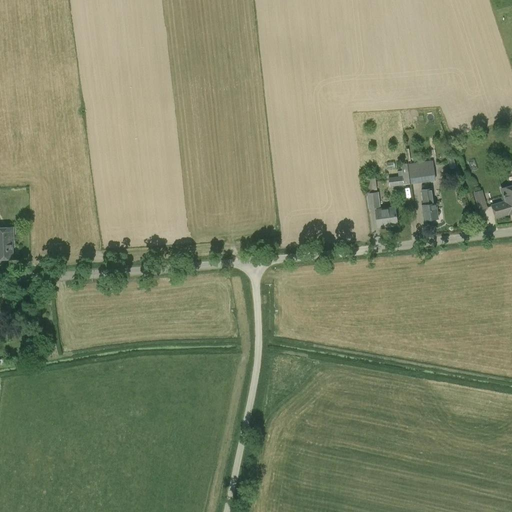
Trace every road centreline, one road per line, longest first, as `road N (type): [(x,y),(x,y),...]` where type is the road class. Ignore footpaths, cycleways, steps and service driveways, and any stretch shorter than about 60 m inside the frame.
road 1 (unclassified): [(254,262),(511,234)]
road 2 (unclassified): [(0,278),(254,262)]
road 3 (unclassified): [(227,511),(258,360),(254,262)]
